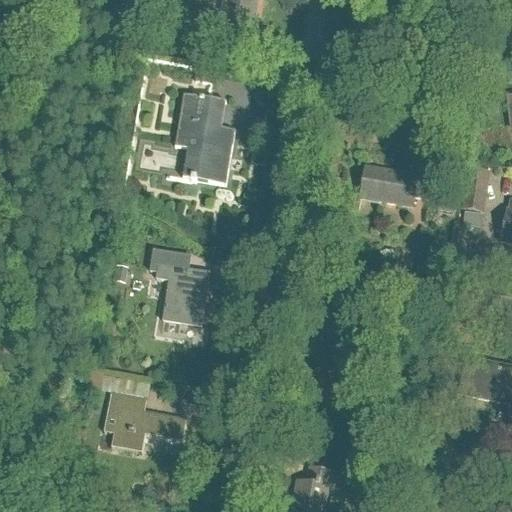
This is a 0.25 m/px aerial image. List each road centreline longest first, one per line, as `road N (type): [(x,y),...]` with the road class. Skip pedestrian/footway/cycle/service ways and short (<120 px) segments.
road 1 (unclassified): [(511,305),(272,277)]
road 2 (unclassified): [(233,511),(272,277)]
road 3 (unclassified): [(272,277),(308,61)]
road 4 (unclassified): [(511,39),(308,61)]
